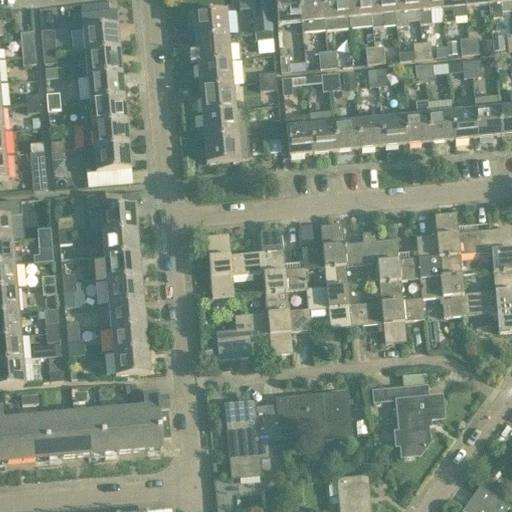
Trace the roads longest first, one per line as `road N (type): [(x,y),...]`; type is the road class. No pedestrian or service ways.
road 1 (residential): [(170,213),(511,186)]
road 2 (residential): [(184,388),(444,365),(503,403)]
road 3 (residential): [(170,213),(153,0)]
road 4 (residential): [(0,497),(191,481)]
road 5 (residential): [(184,388),(170,213)]
road 6 (residential): [(426,511),(503,403)]
